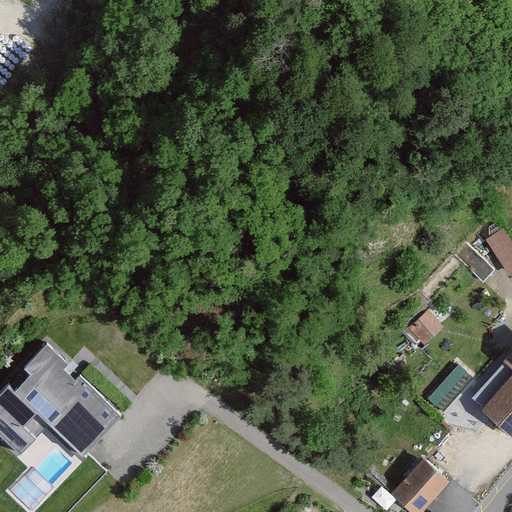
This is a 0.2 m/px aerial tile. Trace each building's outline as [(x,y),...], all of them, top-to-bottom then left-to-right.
[(511,239),(504,226),(486,236),(508,274),(511,271),(511,239)] [(428,338),(444,319),(427,305),(411,325),(428,338)] [(511,430),(511,340),(496,358),(511,372),(480,407),(509,433),(511,430)] [(110,414),(36,347),(14,371),(53,406),(37,428),(69,460),(110,414)] [(461,360),(430,392),(448,408),(478,376),(461,360)] [(37,428),(0,393),(0,442),(12,454),(37,428)] [(418,458),(389,495),(410,511),(420,511),(446,480),(418,458)]
